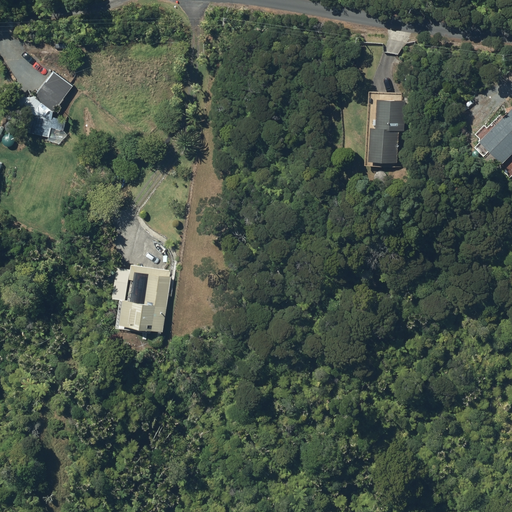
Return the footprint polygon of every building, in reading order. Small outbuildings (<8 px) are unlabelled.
[(73,85),(53,70),(32,97),(52,112),(73,85)] [(408,99),(378,98),(377,126),(369,126),(369,160),(401,161),(401,145),(407,145),(408,99)] [(511,108),(506,115),(502,110),(487,125),(485,124),(474,135),(480,142),(475,147),(486,158),(490,154),(499,163),(511,150),(511,108)] [(50,128),(59,130),(62,118),(31,111),(26,132),(48,137),(50,128)] [(171,273),(118,264),(112,299),(122,301),(117,328),(161,335),(171,273)]
